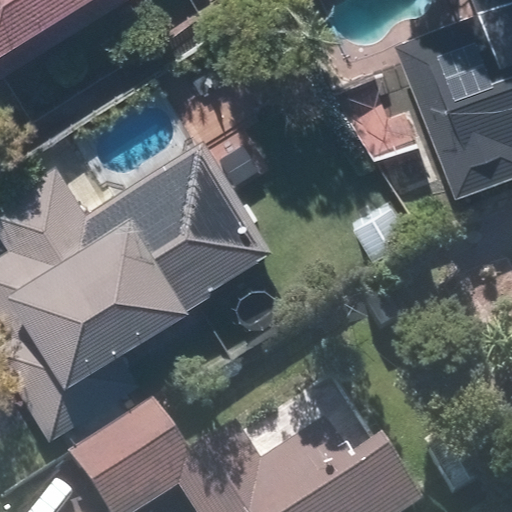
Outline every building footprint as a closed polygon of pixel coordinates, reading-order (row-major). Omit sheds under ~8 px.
[(0,0),(0,73),(100,9),(94,0),(0,0)] [(511,0),(483,0),(394,35),(452,183),(511,159),(511,0)] [(378,62),(334,86),(373,159),(418,136),(378,62)] [(270,239),(202,132),(87,205),(56,157),(0,192),(0,229),(9,244),(0,249),(0,308),(13,328),(0,336),(0,349),(51,430),(140,373),(116,335),(270,239)] [(418,511),(422,510),(381,446),(349,467),(322,426),(261,465),(237,427),(188,458),(153,404),(69,457),(104,511),(149,511),(179,493),(191,511),(418,511)]
